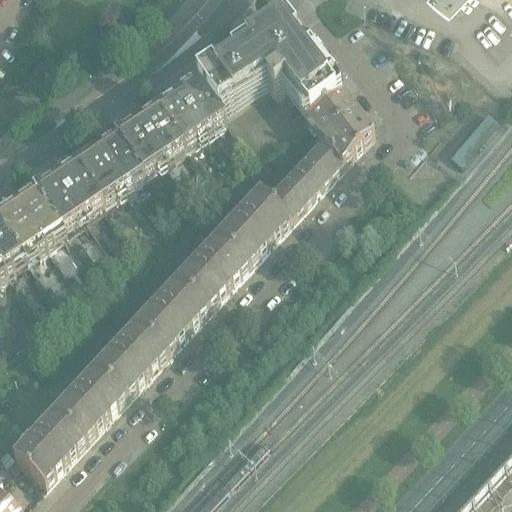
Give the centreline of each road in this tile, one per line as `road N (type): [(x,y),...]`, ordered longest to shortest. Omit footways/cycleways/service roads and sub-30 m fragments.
road 1 (residential): [(277,0),(313,21),(404,139),(66,511)]
road 2 (unclassified): [(16,169),(155,70)]
road 3 (secondary): [(511,403),(409,511)]
